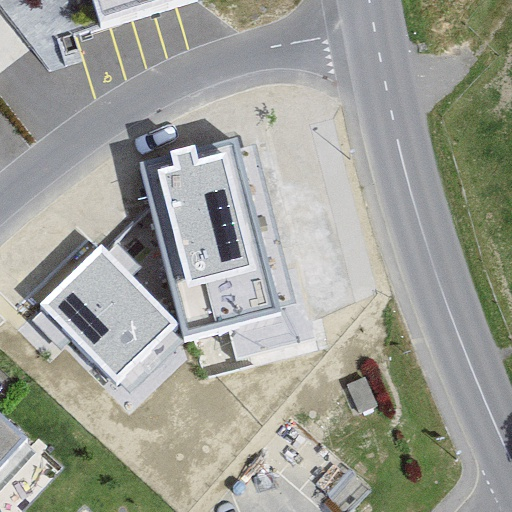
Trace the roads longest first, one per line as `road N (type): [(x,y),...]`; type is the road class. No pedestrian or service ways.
road 1 (tertiary): [(511,463),(449,324),(400,159),(374,31)]
road 2 (residential): [(0,201),(77,137),(221,60),(374,31)]
